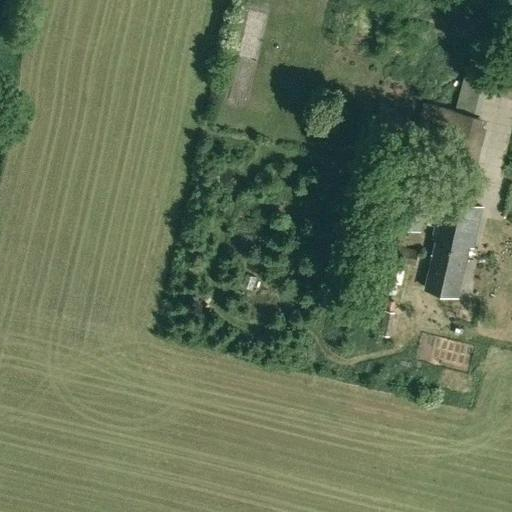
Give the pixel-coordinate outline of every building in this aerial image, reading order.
[(474,40),(477,31),(453,25),(450,34),(474,40)] [(477,103),(483,81),(485,70),(469,66),(458,111),(424,101),(411,150),(477,167),(489,119),(473,115),(477,103)] [(405,120),(377,113),(372,112),(364,147),(398,155),(405,120)] [(419,230),(427,195),(402,190),(394,225),(419,230)] [(459,296),(470,245),(474,246),(482,207),(441,198),(432,237),(436,238),(425,288),(459,296)] [(398,235),(394,260),(416,265),(419,250),(406,247),(408,237),(398,235)] [(393,274),(391,282),(393,282),(401,284),(401,283),(405,267),(401,266),(395,265),(393,274)] [(388,298),(386,307),(395,309),(397,299),(388,298)] [(386,308),(381,332),(392,334),(397,311),(394,310),(386,308)]
